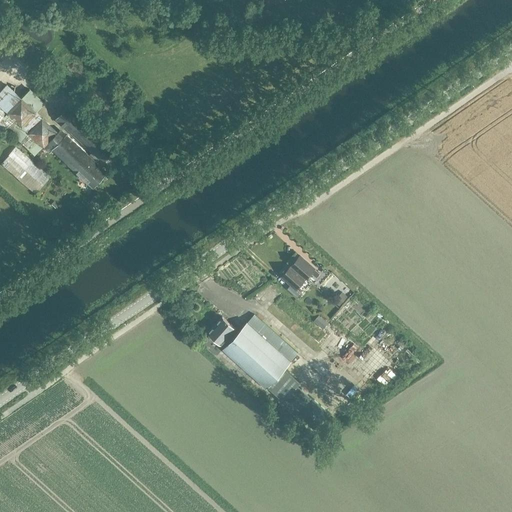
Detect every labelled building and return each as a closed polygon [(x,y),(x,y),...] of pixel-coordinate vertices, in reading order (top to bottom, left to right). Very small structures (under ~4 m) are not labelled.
[(42,63),(47,57),(29,40),(23,46),(37,59),(30,67),(39,75),(46,67),(42,63)] [(64,138),(37,112),(45,104),(31,90),(22,99),(8,85),(0,93),(0,129),(4,125),(35,154),(43,145),(51,152),(53,149),(94,186),(107,172),(96,160),(99,157),(103,162),(115,149),(69,107),(57,119),(93,153),(91,156),(68,134),(64,138)] [(49,177),(16,146),(4,160),(37,190),(49,177)] [(314,268),(300,255),(291,266),(305,279),(311,272),(317,277),(320,273),(314,268)] [(305,279),(291,266),(282,276),(291,284),(287,289),(298,298),(302,293),(297,289),(305,279)] [(340,288),(332,297),(340,304),(348,294),(340,288)] [(314,319),(323,327),(328,321),(319,313),(314,319)] [(266,389),(298,353),(254,314),(239,331),(235,328),(222,316),(208,332),(225,347),(222,350),(266,389)] [(377,376),(385,385),(397,374),(389,365),(377,376)] [(348,396),(357,388),(351,381),(342,389),(348,396)] [(285,402),(298,413),(315,428),(329,411),(312,397),(311,399),(298,388),(285,402)]
